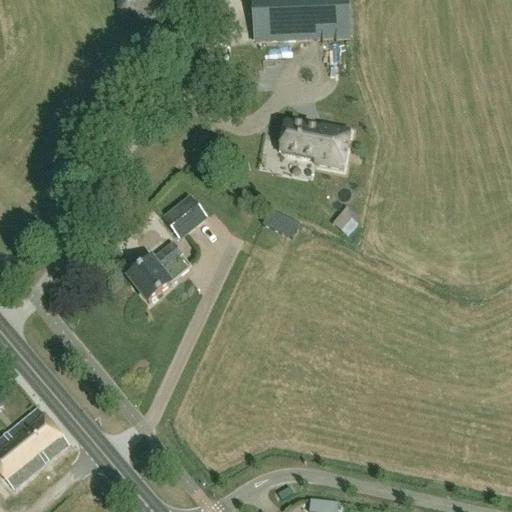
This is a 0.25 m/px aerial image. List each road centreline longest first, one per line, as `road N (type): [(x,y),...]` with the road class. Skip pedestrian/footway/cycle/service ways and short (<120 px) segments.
road 1 (unclassified): [(468,511),(296,476),(267,481),(223,511)]
road 2 (secondary): [(152,511),(0,332)]
